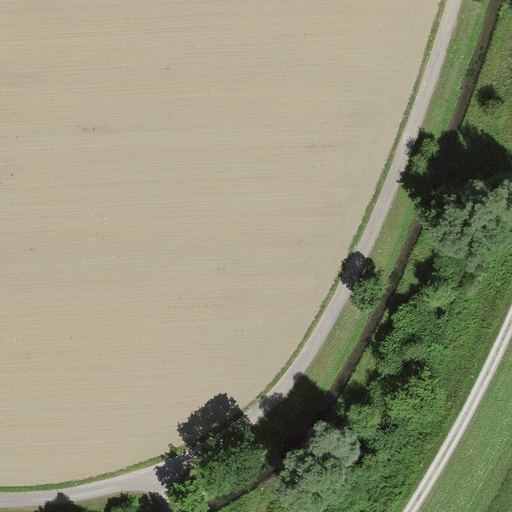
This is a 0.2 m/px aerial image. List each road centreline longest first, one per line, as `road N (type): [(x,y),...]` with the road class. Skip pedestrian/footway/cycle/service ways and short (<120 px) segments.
road 1 (track): [(0,486),(157,477),(261,410),(328,317),(392,184),(452,0)]
road 2 (track): [(511,314),(477,398),(407,511)]
